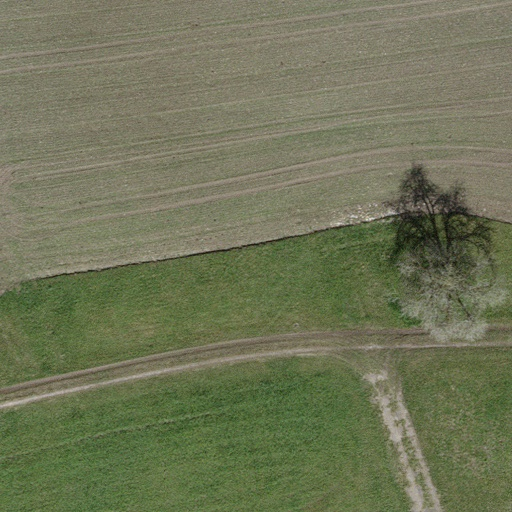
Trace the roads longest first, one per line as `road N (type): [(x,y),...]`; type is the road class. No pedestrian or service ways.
road 1 (track): [(0,401),(241,351),(511,337)]
road 2 (track): [(428,511),(371,342)]
